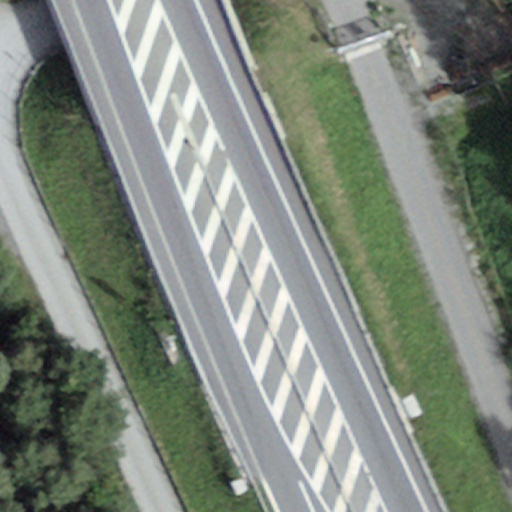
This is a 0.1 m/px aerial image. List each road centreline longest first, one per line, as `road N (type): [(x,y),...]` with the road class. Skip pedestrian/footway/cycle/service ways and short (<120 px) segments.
road 1 (trunk): [(407,511),(177,0)]
road 2 (trunk): [(93,0),(307,511)]
road 3 (track): [(168,511),(0,155)]
road 4 (track): [(0,64),(116,0)]
